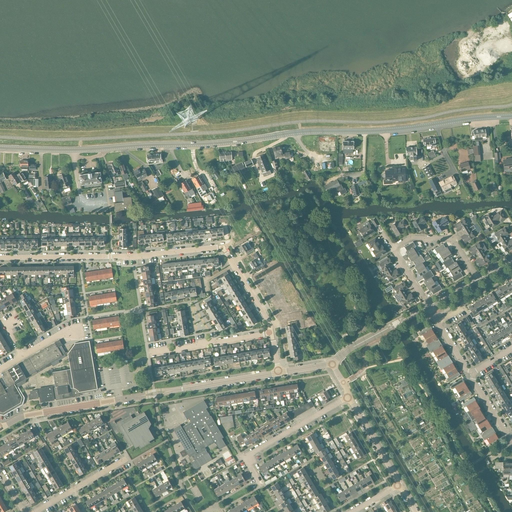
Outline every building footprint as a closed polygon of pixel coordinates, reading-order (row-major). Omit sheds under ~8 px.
[(427,139),(426,139),(423,139),(423,144),(431,143),(432,145),(435,145),(435,142),(434,138),(430,138),(430,137),(427,137),(427,139)] [(275,157),(275,158),(285,156),(285,159),(292,157),(293,157),(293,156),(293,153),(292,153),(291,153),(290,152),(282,153),(281,146),(273,148),(275,157)] [(405,148),(406,155),(409,155),(410,161),(416,160),(416,154),(415,147),(405,148)] [(256,158),(262,173),(269,170),(264,155),(256,158)] [(511,167),(511,158),(508,159),(508,160),(503,160),(504,170),(509,169),(509,168),(511,168),(511,167)] [(122,160),(118,162),(121,171),(122,174),(121,175),(124,179),(125,181),(128,180),(127,178),(128,177),(126,173),(126,172),(122,160)] [(459,165),(461,172),(470,169),(468,162),(459,165)] [(108,166),(109,169),(111,168),(113,173),(116,172),(117,174),(120,173),(119,170),(118,171),(115,163),(109,165),(110,165),(108,166)] [(231,168),(232,172),(244,167),(242,163),(231,168)] [(422,168),(429,179),(435,175),(431,169),(428,165),(422,168)] [(382,175),(382,176),(382,177),(383,177),(383,178),(386,178),(386,181),(392,180),(393,181),(395,181),(395,180),(399,180),(399,181),(399,182),(405,182),(405,169),(401,169),(401,168),(390,169),(390,170),(385,171),(386,173),(383,174),(382,174),(382,175)] [(132,176),(134,179),(136,177),(138,181),(148,176),(146,173),(144,169),(140,171),(138,169),(133,171),(135,174),(133,175),(132,176)] [(18,177),(17,178),(20,181),(20,180),(23,184),(28,181),(22,172),(17,175),(18,177)] [(81,185),(101,182),(100,172),(92,173),(87,174),(79,175),(81,185)] [(20,181),(17,178),(14,173),(8,176),(13,184),(14,183),(15,185),(20,182),(20,181)] [(65,173),(59,175),(63,188),(63,187),(64,190),(68,188),(69,188),(68,186),(69,185),(65,173)] [(198,176),(195,178),(203,192),(205,190),(207,189),(204,183),(203,183),(201,180),(198,176)] [(441,183),(440,183),(444,190),(451,187),(450,186),(456,183),(453,176),(448,178),(448,179),(441,183)] [(434,177),(428,180),(432,188),(434,192),(440,190),(434,178),(434,177)] [(195,178),(192,180),(194,184),(198,192),(201,197),(207,194),(205,190),(203,192),(195,178)] [(28,179),(34,187),(38,187),(38,179),(28,179)] [(336,180),(324,186),(328,192),(332,190),(334,194),(339,191),(341,195),(346,192),(344,189),(343,189),(340,185),(339,186),(336,180)] [(186,181),(183,183),(190,195),(189,195),(190,197),(192,195),(195,194),(191,189),(189,185),(188,185),(186,181)] [(187,198),(189,197),(190,197),(189,195),(190,195),(183,183),(179,185),(182,189),(187,198)] [(158,199),(164,196),(159,186),(152,190),(157,200),(158,199)] [(114,203),(115,211),(133,209),(131,198),(126,191),(114,192),(115,203),(114,203)] [(62,198),(64,205),(72,203),(69,196),(62,198)] [(500,221),(505,218),(501,211),(493,216),(491,213),(484,217),(487,221),(484,222),(487,226),(489,224),(491,227),(497,223),(496,221),(499,219),(500,221)] [(413,224),(413,225),(415,228),(416,228),(418,232),(424,229),(421,225),(426,222),(423,217),(418,220),(418,219),(412,222),(413,224)] [(443,219),(439,222),(438,219),(432,223),(434,226),(435,229),(436,229),(438,233),(439,232),(442,231),(442,230),(444,229),(443,227),(449,223),(445,217),(443,218),(443,219)] [(392,228),(394,232),(395,232),(397,236),(403,233),(401,229),(407,225),(404,220),(398,224),(397,222),(391,226),(393,228),(392,228)] [(461,229),(463,232),(465,230),(468,229),(466,226),(467,225),(464,220),(460,222),(460,221),(456,223),(457,224),(454,226),(457,231),(461,229)] [(359,230),(364,238),(374,232),(369,224),(359,230)] [(465,230),(463,232),(465,235),(461,237),(465,243),(467,241),(468,241),(471,239),(474,237),(471,231),(475,229),(473,225),(468,229),(465,230)] [(120,229),(119,229),(119,235),(127,235),(129,235),(129,233),(127,233),(127,229),(127,226),(122,226),(122,229),(120,229)] [(501,242),(506,239),(504,236),(508,234),(504,228),(502,230),(501,229),(498,231),(498,232),(495,234),(498,240),(499,239),(501,242)] [(165,231),(156,232),(156,234),(157,242),(164,242),(163,239),(165,238),(165,231)] [(235,243),(239,249),(245,244),(248,243),(249,242),(244,234),(237,238),(239,241),(235,243)] [(32,235),(32,240),(31,240),(32,248),(38,248),(38,246),(39,246),(39,241),(38,241),(38,240),(40,240),(40,235),(32,235)] [(369,242),(367,243),(369,246),(370,245),(372,247),(373,247),(375,250),(374,251),(375,253),(375,254),(375,255),(377,258),(380,256),(381,256),(382,255),(386,252),(383,248),(382,248),(381,246),(375,238),(369,242)] [(496,245),(498,248),(502,246),(505,251),(509,249),(510,251),(511,249),(511,240),(507,242),(506,239),(501,242),(496,245)] [(406,252),(408,257),(417,252),(415,247),(416,246),(413,242),(404,247),(407,251),(406,252)] [(245,252),(247,255),(254,250),(252,247),(251,248),(248,243),(245,244),(239,249),(242,254),(245,252)] [(471,248),(469,249),(472,255),(476,252),(478,255),(479,255),(483,252),(487,250),(483,244),(480,246),(478,243),(475,246),(475,245),(471,247),(471,248)] [(438,253),(441,257),(450,252),(447,247),(446,248),(443,244),(434,249),(437,254),(438,253)] [(245,259),(248,264),(250,263),(259,258),(254,250),(247,255),(248,257),(245,259)] [(413,261),(414,263),(423,258),(421,255),(420,256),(417,252),(408,257),(411,262),(413,261)] [(442,262),(444,265),(453,260),(451,257),(453,257),(450,252),(441,257),(444,262),(442,262)] [(478,255),(480,258),(476,261),(479,266),(482,265),(486,263),(485,263),(489,260),(485,255),(483,252),(478,255)] [(387,256),(378,262),(379,262),(380,264),(379,264),(383,270),(384,269),(385,272),(390,269),(388,266),(393,264),(389,258),(388,259),(387,256)] [(255,268),(256,270),(264,266),(263,266),(259,258),(250,263),(248,264),(252,270),(255,268)] [(415,267),(417,272),(425,267),(422,263),(425,261),(423,258),(414,263),(416,266),(415,267)] [(218,259),(212,259),(213,267),(219,266),(219,268),(222,267),(221,260),(218,261),(218,259)] [(447,268),(450,272),(459,267),(456,262),(455,263),(453,260),(444,265),(446,268),(447,268)] [(255,275),(258,280),(268,274),(265,268),(268,266),(266,264),(265,265),(263,266),(264,266),(256,270),(258,273),(255,275)] [(422,276),(423,278),(432,273),(430,270),(427,272),(425,267),(417,272),(420,276),(422,276)] [(459,267),(450,272),(453,276),(451,277),(454,282),(463,276),(460,272),(462,271),(459,267)] [(112,269),(105,270),(106,279),(113,278),(112,269)] [(390,269),(385,272),(387,275),(386,276),(390,281),(393,279),(394,280),(397,278),(397,277),(400,275),(396,270),(392,272),(390,269)] [(105,270),(98,271),(100,280),(106,279),(105,270)] [(98,271),(91,272),(93,281),(100,280),(98,271)] [(93,281),(91,272),(85,273),(86,282),(93,281)] [(424,282),(427,286),(434,282),(431,278),(434,276),(432,273),(423,278),(425,281),(424,282)] [(224,284),(231,280),(228,274),(225,276),(223,274),(215,278),(217,281),(218,280),(221,285),(224,284)] [(264,284),(266,286),(273,282),(268,274),(258,280),(261,286),(264,284)] [(224,284),(227,289),(234,285),(231,280),(224,284)] [(397,293),(394,295),(396,299),(405,293),(403,290),(407,288),(404,282),(401,284),(401,283),(397,286),(398,286),(394,288),(397,293)] [(434,282),(427,286),(429,291),(431,290),(433,295),(442,289),(439,285),(436,286),(434,282)] [(144,286),(145,292),(153,291),(152,288),(155,287),(155,284),(152,285),(144,286)] [(227,289),(230,295),(237,290),(234,285),(227,289)] [(504,285),(499,288),(504,297),(509,294),(504,285)] [(64,291),(65,297),(73,296),(72,290),(69,290),(69,287),(61,288),(62,292),(64,291)] [(504,297),(499,288),(494,291),(500,300),(504,297)] [(115,293),(108,294),(110,303),(117,302),(115,293),(115,289),(114,290),(114,292),(115,293)] [(230,295),(234,300),(241,296),(237,290),(230,295)] [(20,301),(23,306),(28,304),(30,302),(31,303),(34,301),(33,300),(33,299),(32,300),(31,299),(29,300),(27,297),(29,296),(26,292),(20,296),(22,298),(20,299),(21,300),(20,301)] [(7,296),(11,304),(17,301),(12,293),(7,296)] [(405,293),(396,299),(398,302),(401,300),(405,305),(408,303),(409,305),(413,303),(412,301),(414,299),(411,294),(407,296),(405,293)] [(492,293),(487,296),(492,304),(497,301),(492,293)] [(102,295),(95,296),(97,305),(103,304),(102,295)] [(2,299),(6,307),(11,304),(7,296),(2,299)] [(97,305),(95,296),(89,297),(90,306),(97,305)] [(234,300),(237,305),(244,301),(241,296),(234,300)] [(487,296),(482,299),(488,307),(492,304),(487,296)] [(154,297),(146,299),(147,305),(150,305),(150,307),(158,306),(156,297),(154,297)] [(205,303),(203,305),(206,310),(213,306),(214,304),(210,297),(204,301),(205,303)] [(482,299),(478,301),(483,310),(488,307),(482,299)] [(237,305),(240,311),(247,306),(244,301),(237,305)] [(478,301),(473,304),(478,313),(483,310),(478,301)] [(23,306),(26,312),(33,308),(34,309),(37,307),(36,305),(33,307),(31,303),(30,302),(28,304),(23,306)] [(478,313),(473,304),(468,307),(471,311),(468,312),(472,319),(479,314),(478,313)] [(206,310),(209,316),(216,312),(213,306),(206,310)] [(240,311),(243,316),(250,312),(247,306),(240,311)] [(26,312),(29,317),(36,313),(37,314),(40,312),(40,311),(39,310),(36,312),(34,309),(33,308),(26,312)] [(75,308),(67,310),(68,315),(65,315),(66,319),(74,318),(73,315),(76,315),(75,308)] [(146,316),(147,323),(156,322),(154,315),(157,315),(157,312),(149,313),(149,316),(146,316)] [(209,316),(213,321),(219,317),(216,312),(209,316)] [(243,316),(247,321),(254,317),(250,312),(243,316)] [(29,317),(33,322),(39,318),(40,319),(43,317),(42,316),(39,318),(37,314),(36,313),(29,317)] [(119,316),(112,317),(114,326),(120,325),(119,316)] [(112,317),(106,318),(107,327),(114,326),(112,317)] [(213,321),(216,326),(223,322),(219,317),(213,321)] [(254,317),(247,321),(250,326),(257,322),(254,317)] [(39,318),(33,322),(36,328),(43,324),(43,325),(47,323),(46,322),(46,321),(42,323),(40,319),(39,318)] [(106,318),(99,319),(100,329),(107,327),(106,318)] [(100,329),(99,319),(92,321),(94,330),(100,329)] [(453,326),(456,331),(463,327),(461,323),(464,321),(463,319),(459,321),(459,323),(453,326)] [(506,321),(501,324),(503,326),(509,335),(511,333),(511,331),(507,323),(506,321)] [(223,322),(216,326),(219,332),(226,327),(223,322)] [(289,326),(285,327),(286,333),(294,332),(293,327),(297,325),(297,322),(288,323),(289,326)] [(43,324),(36,328),(39,333),(41,332),(43,334),(49,330),(48,328),(49,327),(47,323),(43,325),(43,324)] [(503,326),(499,328),(504,338),(509,335),(503,326)] [(423,335),(425,339),(434,334),(431,329),(430,330),(429,327),(418,333),(420,336),(423,335)] [(456,331),(459,336),(466,331),(463,327),(456,331)] [(499,328),(494,331),(495,332),(500,340),(504,338),(499,328)] [(459,336),(462,340),(469,336),(466,331),(459,336)] [(495,332),(491,335),(496,343),(500,340),(495,332)] [(426,345),(428,349),(439,343),(436,339),(437,339),(434,334),(425,339),(428,344),(426,345)] [(491,335),(485,339),(489,346),(492,345),(492,346),(496,343),(491,335)] [(462,340),(464,345),(472,340),(469,336),(462,340)] [(122,340),(116,341),(117,350),(124,349),(123,340),(122,340)] [(464,345),(467,350),(475,345),(472,340),(464,345)] [(68,353),(70,370),(68,370),(70,385),(71,388),(71,389),(75,389),(78,391),(79,393),(97,389),(89,341),(84,342),(80,343),(75,344),(68,353)] [(116,341),(109,342),(111,351),(117,350),(116,341)] [(55,342),(49,346),(57,359),(65,355),(60,347),(58,348),(55,342)] [(109,342),(103,343),(104,352),(111,351),(109,342)] [(104,352),(103,343),(96,345),(97,353),(104,352)] [(288,345),(289,351),(297,350),(297,347),(299,347),(298,343),(296,344),(288,345)] [(433,352),(436,356),(444,351),(442,346),(441,347),(439,343),(428,349),(431,353),(433,352)] [(467,350),(470,354),(478,350),(479,349),(476,344),(475,345),(467,350)] [(7,345),(1,349),(4,354),(10,350),(7,345)] [(49,346),(44,349),(52,362),(57,359),(49,346)] [(44,349),(39,352),(47,365),(52,362),(44,349)] [(297,350),(289,351),(290,358),(293,357),(294,360),(302,358),(301,353),(298,354),(297,350)] [(470,354),(473,359),(480,354),(478,350),(470,354)] [(436,362),(438,366),(449,360),(447,356),(444,351),(436,356),(438,361),(436,362)] [(39,352),(34,355),(42,368),(47,365),(39,352)] [(480,354),(473,359),(476,364),(482,360),(483,361),(487,359),(485,356),(483,356),(482,353),(480,354)] [(34,355),(29,358),(37,371),(42,368),(34,355)] [(29,358),(18,364),(26,377),(37,371),(29,358)] [(443,368),(446,373),(455,368),(452,363),(451,363),(449,360),(438,366),(441,370),(443,368)] [(24,383),(26,377),(18,364),(8,370),(16,384),(15,385),(16,387),(24,383)] [(455,368),(446,373),(449,377),(446,379),(448,382),(459,376),(457,373),(458,372),(455,368)] [(16,384),(8,370),(2,373),(4,376),(0,378),(0,412),(3,413),(14,407),(21,403),(22,397),(16,387),(15,385),(16,384)] [(56,372),(52,373),(55,386),(55,388),(62,387),(70,385),(68,370),(56,372)] [(487,375),(484,377),(487,382),(494,377),(496,376),(493,370),(486,373),(487,375)] [(490,386),(499,381),(499,380),(496,376),(494,377),(487,382),(490,386)] [(455,388),(458,392),(466,387),(464,382),(463,382),(461,380),(451,386),(453,389),(455,388)] [(490,386),(492,391),(501,385),(502,385),(499,381),(490,386)] [(55,388),(55,391),(57,399),(64,398),(72,396),(71,389),(71,388),(70,385),(62,387),(55,388)] [(290,385),(284,386),(286,394),(289,394),(290,399),(293,398),(290,385)] [(492,391),(495,395),(504,390),(501,385),(492,391)] [(278,387),(272,388),(273,397),(277,396),(277,401),(280,401),(278,387)] [(466,387),(458,392),(460,396),(458,398),(460,401),(470,395),(469,392),(469,391),(466,387)] [(51,388),(39,390),(41,402),(53,400),(51,388)] [(32,394),(29,395),(29,400),(33,399),(33,397),(38,396),(37,390),(31,391),(32,394)] [(268,401),(266,390),(259,391),(261,399),(264,398),(265,402),(268,401)] [(495,395),(498,400),(506,395),(504,393),(505,392),(504,390),(495,395)] [(327,391),(320,395),(323,400),(320,402),(322,405),(329,401),(327,398),(330,397),(327,391)] [(498,400),(501,405),(508,400),(510,399),(507,394),(506,395),(498,400)] [(224,405),(223,397),(217,398),(217,402),(215,402),(216,409),(220,408),(219,406),(224,405)] [(466,406),(469,411),(477,406),(478,405),(475,401),(474,401),(472,398),(462,405),(464,408),(466,406)] [(180,425),(173,429),(190,458),(192,456),(194,461),(191,463),(195,470),(196,469),(212,459),(208,452),(208,453),(205,448),(208,446),(210,445),(209,445),(215,442),(219,450),(220,450),(219,449),(226,445),(226,446),(226,445),(222,438),(224,437),(223,437),(211,416),(210,416),(206,409),(208,407),(204,400),(203,400),(204,401),(186,411),(183,413),(183,412),(183,413),(187,420),(189,419),(191,422),(182,427),(180,425)] [(501,405),(504,409),(511,405),(508,400),(501,405)] [(469,417),(472,421),(482,414),(480,410),(481,410),(478,405),(477,406),(469,411),(467,412),(469,417)] [(131,416),(116,424),(120,431),(129,447),(133,444),(135,448),(139,446),(140,448),(150,443),(149,441),(153,439),(152,438),(152,437),(152,436),(151,435),(151,434),(150,433),(150,432),(149,431),(149,430),(148,429),(151,424),(144,412),(138,415),(133,419),(131,416)] [(286,413),(281,416),(285,423),(290,420),(289,417),(290,416),(288,413),(287,414),(286,413)] [(477,423),(479,428),(488,422),(485,417),(484,418),(482,414),(472,421),(474,424),(477,423)] [(281,416),(275,419),(279,426),(285,423),(281,416)] [(100,417),(94,420),(99,427),(100,429),(102,428),(101,426),(104,424),(100,417)] [(268,420),(269,421),(274,430),(279,426),(275,419),(274,417),(268,420)] [(94,420),(89,423),(93,430),(99,427),(94,420)] [(263,424),(264,426),(268,433),(274,430),(269,421),(263,424)] [(68,422),(63,426),(67,433),(72,430),(68,422)] [(480,433),(482,437),(493,431),(490,427),(491,427),(488,422),(479,428),(482,432),(480,433)] [(89,423),(84,426),(88,433),(93,430),(89,423)] [(63,426),(57,429),(62,436),(67,433),(63,426)] [(88,433),(84,426),(78,429),(83,437),(88,433)] [(264,426),(259,429),(263,436),(268,433),(264,426)] [(57,429),(52,432),(56,439),(62,436),(57,429)] [(259,429),(253,432),(257,439),(263,436),(259,429)] [(30,430),(25,433),(28,438),(29,440),(34,437),(36,439),(39,437),(36,431),(32,433),(30,430)] [(493,431),(482,437),(484,440),(486,439),(489,444),(489,443),(491,446),(497,442),(496,439),(498,438),(495,433),(494,434),(493,431)] [(56,439),(52,432),(46,435),(52,444),(55,443),(54,441),(56,439)] [(253,432),(248,435),(252,442),(257,439),(253,432)] [(25,433),(20,436),(24,443),(29,440),(28,438),(25,433)] [(306,437),(310,442),(316,439),(313,433),(306,437)] [(344,437),(348,442),(354,438),(351,433),(344,437)] [(252,442),(248,435),(243,438),(242,437),(238,439),(241,444),(244,442),(246,446),(252,442)] [(20,436),(14,439),(19,446),(24,443),(20,436)] [(348,442),(351,448),(358,444),(354,438),(348,442)] [(14,439),(9,442),(13,450),(19,446),(14,439)] [(310,442),(313,448),(319,444),(316,439),(310,442)] [(9,442),(4,445),(8,453),(13,450),(9,442)] [(64,449),(67,454),(74,450),(71,444),(64,449)] [(116,444),(110,448),(115,455),(120,452),(116,444)] [(297,444),(292,448),(295,454),(301,451),(297,444)] [(319,444),(313,448),(316,454),(317,453),(323,450),(319,444)] [(351,448),(354,453),(361,449),(358,444),(351,448)] [(8,453),(4,445),(0,447),(0,458),(3,457),(3,456),(8,453)] [(34,452),(37,458),(44,454),(41,448),(34,452)] [(110,448),(105,451),(109,458),(115,455),(110,448)] [(292,448),(286,451),(290,457),(295,454),(292,448)] [(323,450),(317,453),(321,458),(327,454),(324,449),(323,450)] [(354,453),(357,459),(364,455),(361,449),(354,453)] [(67,454),(70,460),(77,455),(74,450),(67,454)] [(105,451),(100,454),(104,461),(109,458),(105,451)] [(286,451),(281,454),(284,460),(290,457),(286,451)] [(37,458),(40,463),(47,459),(44,454),(37,458)] [(102,462),(104,461),(100,454),(94,457),(99,464),(100,465),(103,463),(102,462)] [(153,454),(148,458),(152,464),(157,461),(155,458),(153,454)] [(281,454),(275,457),(279,464),(284,460),(281,454)] [(321,458),(324,463),(331,460),(327,454),(321,458)] [(70,460),(73,465),(81,460),(77,455),(70,460)] [(275,457),(270,460),(274,467),(279,464),(275,457)] [(148,458),(142,461),(146,468),(152,464),(148,458)] [(40,463),(43,468),(50,464),(47,459),(40,463)] [(73,465),(76,470),(84,466),(81,460),(73,465)] [(270,460),(264,463),(268,470),(274,467),(270,460)] [(324,463),(327,469),(334,465),(331,460),(324,463)] [(12,472),(20,468),(22,466),(19,461),(9,467),(12,472)] [(146,468),(142,461),(137,464),(138,467),(140,471),(146,468)] [(495,463),(495,469),(501,469),(501,471),(503,471),(503,473),(503,475),(509,475),(509,461),(505,461),(505,462),(497,462),(497,463),(495,463)] [(268,470),(264,463),(259,467),(263,473),(268,470)] [(43,468),(46,474),(53,469),(50,464),(43,468)] [(327,469),(330,474),(337,470),(334,465),(327,469)] [(84,466),(76,470),(79,476),(87,471),(84,466)] [(297,473),(300,477),(306,473),(303,467),(299,470),(298,468),(289,473),(291,476),(297,473)] [(12,472),(15,477),(23,473),(20,468),(12,472)] [(46,474),(49,479),(56,475),(53,469),(46,474)] [(337,470),(330,474),(333,480),(340,476),(337,470)] [(15,477),(14,478),(16,481),(17,480),(18,483),(26,478),(23,473),(15,477)] [(300,477),(303,482),(310,478),(306,473),(300,477)] [(241,474),(236,477),(240,484),(245,481),(241,474)] [(49,479),(52,484),(60,480),(56,475),(49,479)] [(369,476),(364,479),(368,486),(373,482),(369,476)] [(236,477),(230,481),(234,487),(240,484),(236,477)] [(20,486),(21,488),(28,484),(29,484),(26,478),(17,483),(19,486),(20,486)] [(303,482),(306,488),(313,484),(310,478),(303,482)] [(124,479),(118,482),(122,489),(127,486),(124,479)] [(364,479),(358,482),(362,489),(368,486),(364,479)] [(54,486),(55,490),(63,485),(60,480),(52,484),(50,485),(51,488),(54,486)] [(168,480),(163,484),(167,491),(172,487),(168,480)] [(230,481),(225,484),(229,491),(234,487),(230,481)] [(118,482),(113,486),(117,492),(122,489),(118,482)] [(358,482),(353,485),(357,492),(362,489),(358,482)] [(270,486),(274,492),(280,488),(277,483),(270,486)] [(29,484),(21,488),(24,493),(32,489),(29,484)] [(163,484),(157,487),(161,494),(167,491),(163,484)] [(225,484),(219,487),(223,494),(229,491),(225,484)] [(306,488),(309,493),(316,489),(313,484),(306,488)] [(353,485),(347,488),(351,495),(357,492),(353,485)] [(113,486),(107,489),(111,496),(117,492),(113,486)] [(161,494),(157,487),(152,490),(156,497),(161,494)] [(223,494),(219,487),(214,490),(218,497),(223,494)] [(274,492),(277,497),(283,494),(280,488),(274,492)] [(347,488),(342,492),(346,498),(351,495),(347,488)] [(26,496),(28,498),(35,494),(32,489),(23,494),(25,497),(26,496)] [(107,489),(102,492),(106,499),(111,496),(107,489)] [(314,498),(319,495),(316,489),(309,493),(312,499),(314,498)] [(102,492),(96,495),(100,502),(106,499),(102,492)] [(346,498),(342,492),(336,495),(340,502),(346,498)] [(35,494),(28,498),(26,499),(28,502),(29,501),(31,504),(38,500),(35,494)] [(277,497),(280,503),(287,499),(283,494),(277,497)] [(314,498),(317,503),(324,499),(321,494),(319,495),(314,498)] [(96,495),(91,498),(95,505),(100,502),(96,495)] [(254,496),(249,499),(253,506),(258,503),(254,496)] [(127,501),(131,507),(137,503),(134,497),(127,501)] [(95,505),(91,498),(85,502),(89,509),(95,505)] [(249,499),(243,503),(247,509),(253,506),(249,499)] [(280,503),(283,508),(290,504),(287,499),(280,503)] [(317,503),(321,509),(327,505),(324,499),(317,503)] [(385,506),(387,511),(394,506),(391,501),(388,503),(386,500),(380,504),(382,508),(385,506)] [(181,502),(175,505),(179,511),(185,509),(181,502)] [(131,507),(133,511),(141,508),(137,503),(131,507)] [(243,503),(238,506),(241,511),(242,511),(247,509),(243,503)]
